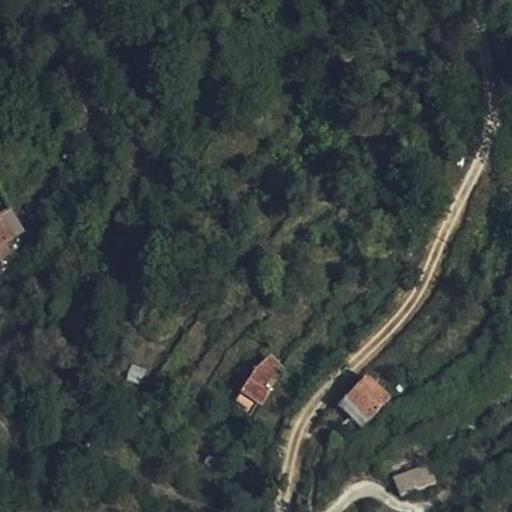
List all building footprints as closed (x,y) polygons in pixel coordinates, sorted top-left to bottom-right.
[(10,177),(0,184),(0,218),(22,203),(10,177)] [(33,226),(22,203),(0,218),(0,236),(5,246),(33,226)] [(251,387),(271,398),(291,368),(277,357),(272,361),(266,367),(264,366),(251,387)] [(376,371),(355,391),(379,414),(399,394),(376,371)] [(400,473),(408,492),(442,479),(435,460),(400,473)]
